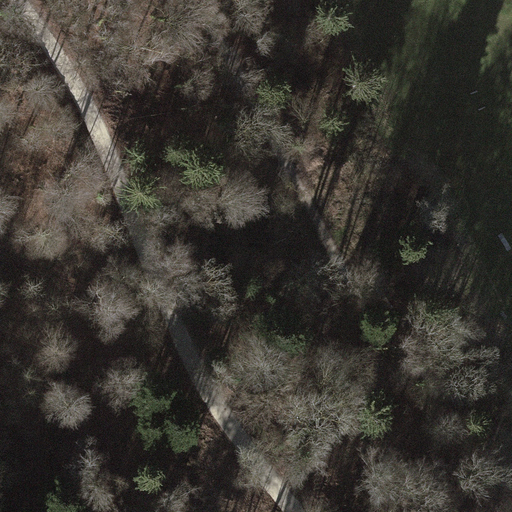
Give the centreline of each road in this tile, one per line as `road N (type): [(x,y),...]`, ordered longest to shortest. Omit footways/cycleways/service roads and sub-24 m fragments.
road 1 (track): [(268,511),(173,323),(109,147),(18,0)]
road 2 (track): [(511,439),(472,408),(440,368),(216,0)]
